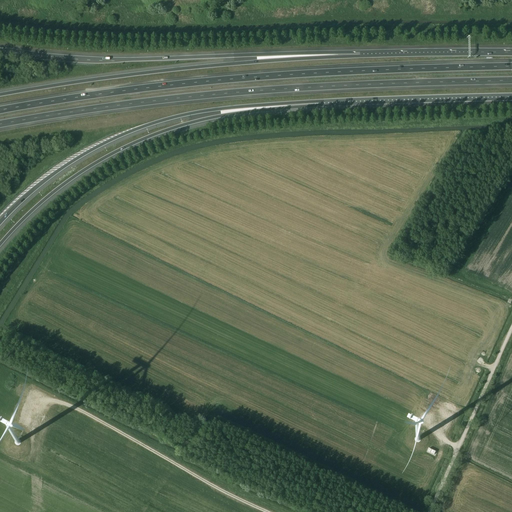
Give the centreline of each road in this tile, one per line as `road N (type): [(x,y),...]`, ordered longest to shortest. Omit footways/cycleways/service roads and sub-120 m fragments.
road 1 (motorway): [(511,66),(254,76),(0,110)]
road 2 (motorway): [(0,124),(181,97),(511,80)]
road 3 (motorway): [(0,246),(50,195),(143,138),(216,116),(320,100)]
road 4 (motorway): [(359,54),(169,69),(0,94)]
road 5 (motorway): [(359,54),(104,60),(0,50)]
road 6 (motorway): [(0,220),(58,171),(125,133),(210,109),(320,100)]
road 7 (unclassified): [(428,511),(511,324)]
road 8 (motorway): [(320,100),(511,94)]
road 9 (motorway): [(511,52),(359,54)]
